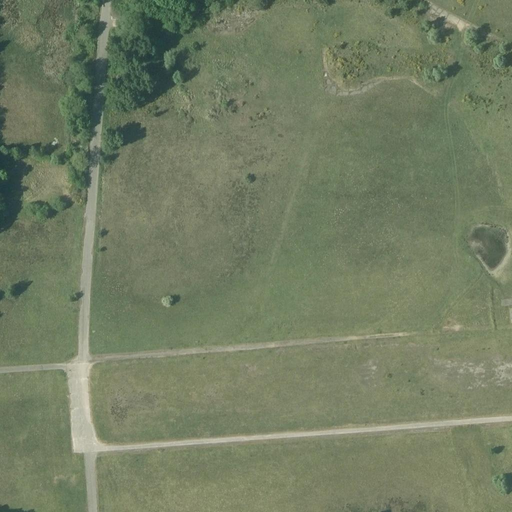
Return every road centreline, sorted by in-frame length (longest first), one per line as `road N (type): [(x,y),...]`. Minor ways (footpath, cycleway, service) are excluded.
road 1 (track): [(511,421),(89,450)]
road 2 (track): [(86,369),(83,304),(108,0)]
road 3 (track): [(93,511),(86,369)]
